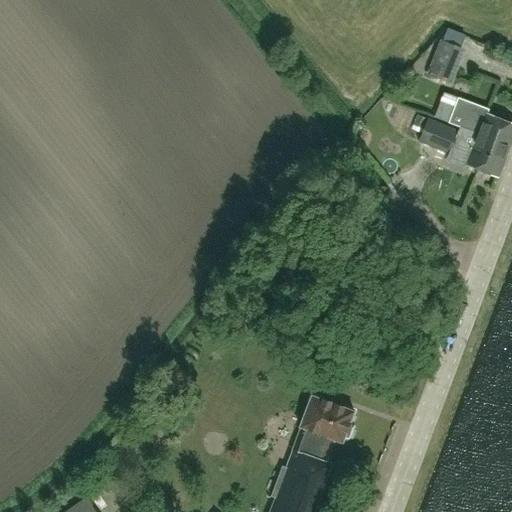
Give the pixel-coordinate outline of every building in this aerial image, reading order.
[(448,82),(461,48),(441,40),(427,74),(448,82)] [(511,144),(511,140),(511,122),(488,113),(490,108),(459,96),(449,121),(461,126),(477,132),(478,132),(511,144)] [(418,142),(449,155),(459,132),(428,119),(418,142)] [(499,175),(511,144),(478,132),(477,132),(467,163),(499,175)] [(368,244),(382,233),(373,221),(359,232),(368,244)] [(324,461),(328,450),(332,438),(340,441),(340,442),(342,442),(343,442),(343,440),(344,436),(348,437),(352,428),(348,426),(353,412),(353,413),(354,411),(353,411),(354,410),(352,410),(313,396),(313,395),(312,395),(311,395),(310,397),(311,397),(301,425),(300,424),(299,426),(300,426),(300,427),(301,427),(287,468),(282,466),(271,496),(276,497),(270,511),(313,511),(331,463),(324,461)] [(95,511),(86,498),(66,511),(95,511)] [(150,511),(137,503),(130,511),(150,511)]
